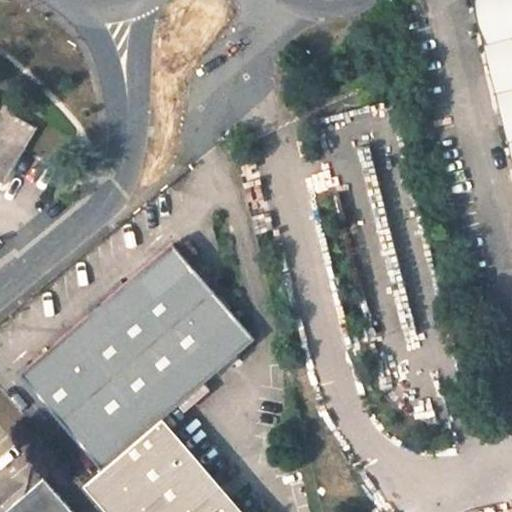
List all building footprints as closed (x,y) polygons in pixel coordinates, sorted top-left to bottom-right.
[(511,0),(474,0),(511,151),(511,0)] [(0,179),(5,182),(41,121),(19,109),(24,99),(7,90),(2,100),(0,98),(0,179)] [(27,371),(106,465),(158,420),(163,416),(253,338),(173,245),(27,371)] [(106,465),(81,486),(103,511),(236,511),(158,420),(106,465)] [(76,511),(60,493),(37,511),(76,511)]
